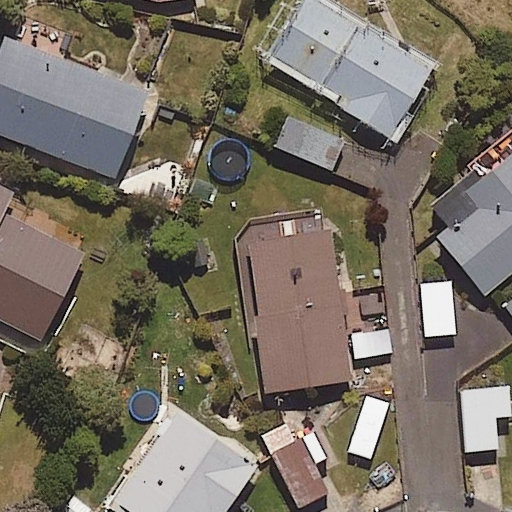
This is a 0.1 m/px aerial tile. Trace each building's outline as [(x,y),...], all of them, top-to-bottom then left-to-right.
[(309,0),(292,0),(263,54),(335,94),(329,106),(387,138),(428,65),(309,0)] [(141,88),(0,36),(0,137),(109,177),(141,88)] [(275,151),(326,170),(338,138),(287,119),(275,151)] [(249,151),(210,138),(201,163),(240,176),(249,151)] [(441,227),(431,235),(479,294),(511,266),(511,149),(510,147),(473,177),(467,169),(423,205),(441,227)] [(0,204),(6,193),(0,190),(0,323),(36,341),(80,251),(0,211),(0,204)] [(322,226),(240,240),(253,317),(246,319),(259,395),(348,380),(322,226)] [(450,330),(446,278),(414,280),(417,313),(419,333),(450,330)] [(511,293),(497,305),(511,324),(511,293)] [(348,328),(348,355),(387,354),(386,327),(348,328)] [(504,386),(452,390),(458,453),(492,450),(489,416),(506,414),(504,386)] [(113,506),(109,511),(220,511),(253,464),(169,406),(105,500),(113,506)] [(311,430),(265,454),(294,509),(324,493),(310,465),(325,457),(311,430)] [(57,511),(85,511),(88,508),(70,494),(57,511)]
